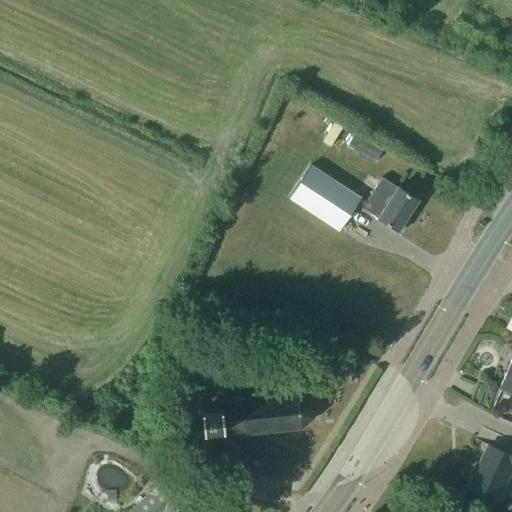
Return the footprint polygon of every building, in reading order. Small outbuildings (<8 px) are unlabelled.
[(360,129),(352,146),(381,160),(389,144),(360,129)] [(310,165),(289,198),(339,231),(357,203),(361,197),(310,165)] [(361,197),(357,203),(366,209),(378,217),(398,230),(400,226),(404,229),(410,220),(406,217),(418,199),(398,186),(397,186),(382,176),(369,197),(368,197),(366,201),(361,197)] [(511,356),(499,387),(511,392),(511,356)] [(313,415),(311,400),(311,399),(310,399),(298,393),(298,392),(296,392),(218,400),(219,407),(202,409),(205,429),(223,427),(224,434),(300,426),(302,426),(301,426),(312,416),(313,415)] [(488,444),(467,486),(497,500),(511,468),(511,446),(509,454),(488,444)] [(197,511),(164,477),(127,511),(162,511),(166,509),(168,511),(197,511)]
